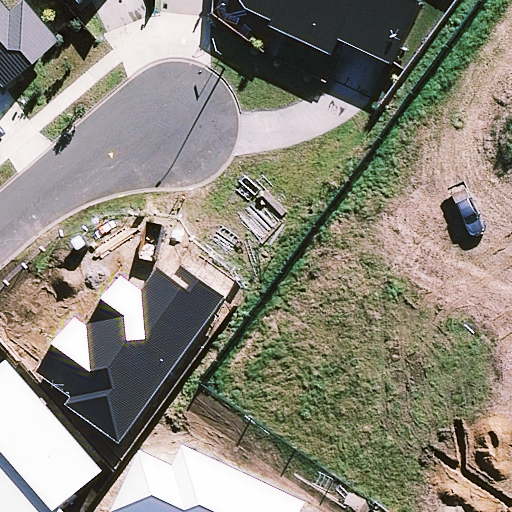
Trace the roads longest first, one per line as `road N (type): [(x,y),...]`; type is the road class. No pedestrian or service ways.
road 1 (residential): [(389,198),(230,122),(184,114)]
road 2 (residential): [(511,13),(407,157),(389,198)]
road 3 (residential): [(0,226),(115,137),(184,114)]
road 4 (residential): [(389,198),(511,257)]
